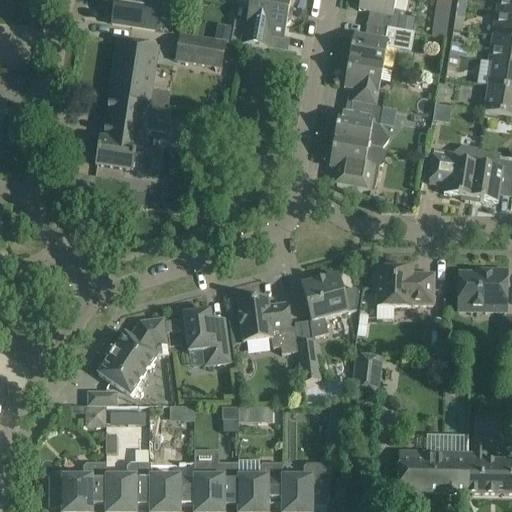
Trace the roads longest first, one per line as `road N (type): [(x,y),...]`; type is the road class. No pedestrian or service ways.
road 1 (residential): [(91,295),(34,193),(65,0)]
road 2 (residential): [(294,188),(276,230),(91,295)]
road 3 (residential): [(511,232),(363,227),(294,188)]
road 4 (residential): [(328,0),(294,188)]
road 5 (residential): [(0,437),(91,295)]
